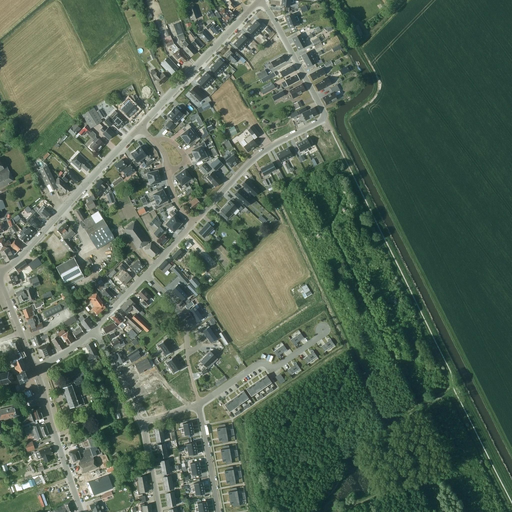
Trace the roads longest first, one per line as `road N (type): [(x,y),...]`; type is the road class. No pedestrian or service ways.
road 1 (residential): [(193,222),(249,162),(322,117),(261,0)]
road 2 (tertiary): [(0,272),(138,127)]
road 3 (tertiary): [(138,127),(259,0)]
road 4 (residential): [(196,397),(258,364),(274,368),(321,335)]
road 5 (tertiary): [(82,511),(45,397)]
